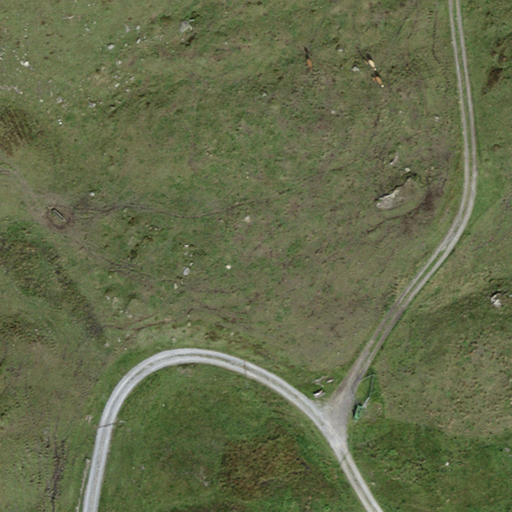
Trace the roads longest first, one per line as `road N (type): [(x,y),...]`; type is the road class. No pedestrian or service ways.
road 1 (track): [(452,0),(473,199),(436,271),(367,367),(339,452)]
road 2 (track): [(90,511),(107,422),(144,372),(211,360),(293,397),(376,511)]
